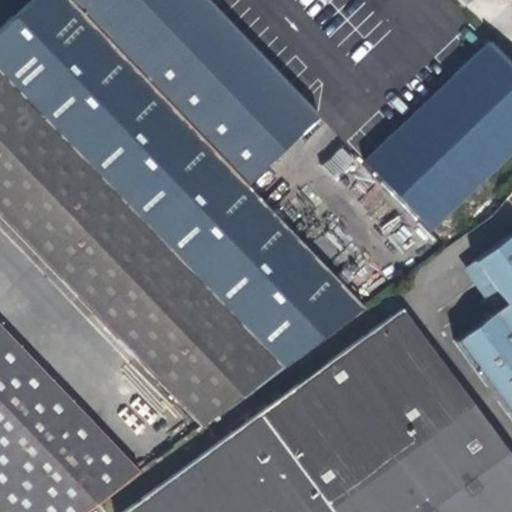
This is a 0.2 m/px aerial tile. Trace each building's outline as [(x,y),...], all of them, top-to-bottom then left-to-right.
[(362,305),(245,182),(70,0),(29,0),(0,28),(0,214),(200,424),(362,305)] [(70,0),(245,182),(317,113),(228,22),(207,0),(70,0)] [(362,162),(431,233),(511,155),(511,60),(491,39),(362,162)] [(335,179),(348,167),(335,153),(322,166),(335,179)] [(511,228),(462,265),(494,308),(453,337),(511,417),(511,228)] [(117,511),(511,511),(511,457),(400,305),(117,511)] [(0,511),(80,511),(138,469),(0,324),(0,511)]
